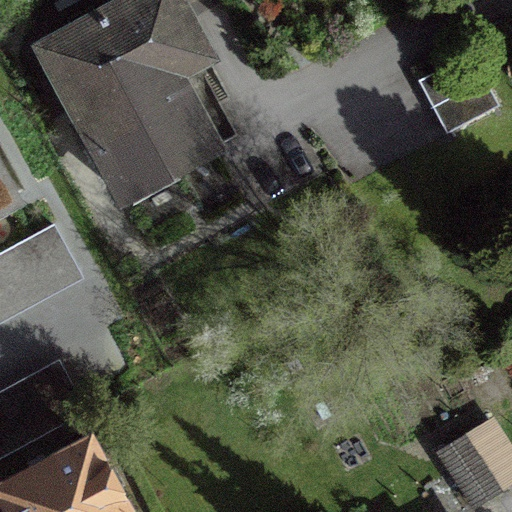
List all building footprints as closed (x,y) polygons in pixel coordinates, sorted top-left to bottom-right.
[(193,0),(133,0),(40,51),(121,201),(214,150),(174,76),(204,59),(177,9),(193,0)] [(496,109),(468,55),(415,84),(444,137),(496,109)] [(41,230),(0,253),(0,315),(69,276),(41,230)] [(0,392),(0,453),(76,411),(50,365),(0,392)] [(511,463),(488,425),(436,455),(471,510),(496,494),(494,490),(511,478),(511,463)] [(123,511),(86,443),(0,489),(0,497),(7,511),(123,511)]
